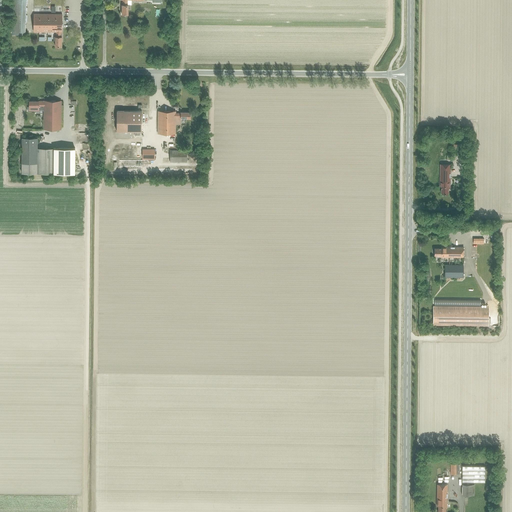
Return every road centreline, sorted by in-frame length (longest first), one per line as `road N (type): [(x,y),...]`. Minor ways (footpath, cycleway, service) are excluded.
road 1 (secondary): [(405,511),(409,77)]
road 2 (unclassified): [(0,70),(391,74)]
